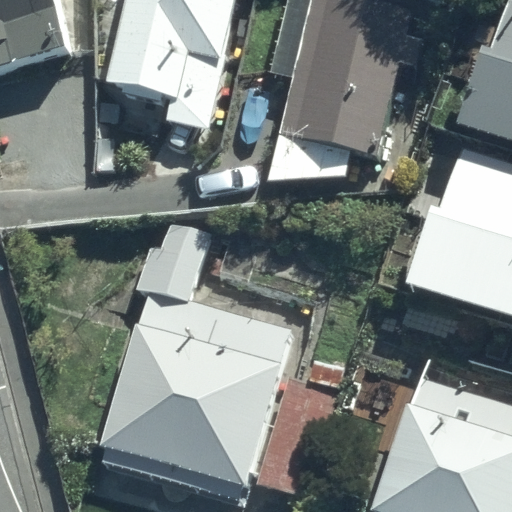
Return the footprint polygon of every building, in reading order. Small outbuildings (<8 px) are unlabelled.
[(0,0),(0,71),(84,51),(71,0),(0,0)] [(136,0),(117,83),(181,98),(175,122),(218,132),(248,0),(136,0)] [(425,6),(395,0),(293,0),(279,75),(301,79),(281,178),(359,178),(365,151),(386,155),(405,67),(424,71),(431,40),(418,37),(425,6)] [(260,483),(315,499),(346,396),(293,380),(307,333),(199,301),(218,236),(173,223),(165,250),(154,247),(141,292),(156,296),(106,464),(253,507),(260,483)] [(463,389),(428,379),(384,511),(385,511),(511,511),(511,398),(465,382),(463,389)]
